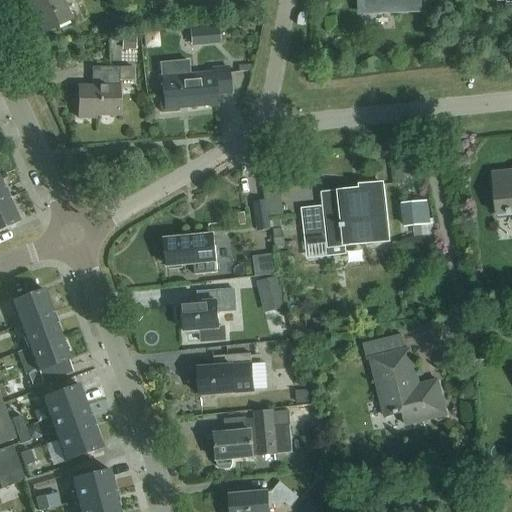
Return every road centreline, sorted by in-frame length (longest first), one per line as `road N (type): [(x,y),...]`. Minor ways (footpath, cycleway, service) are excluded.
road 1 (tertiary): [(166,511),(151,445),(73,236)]
road 2 (residential): [(73,236),(269,126)]
road 3 (residential): [(466,301),(418,110)]
road 4 (tertiary): [(73,236),(0,69)]
road 5 (residential): [(269,126),(418,110)]
road 6 (residential): [(269,126),(287,0)]
